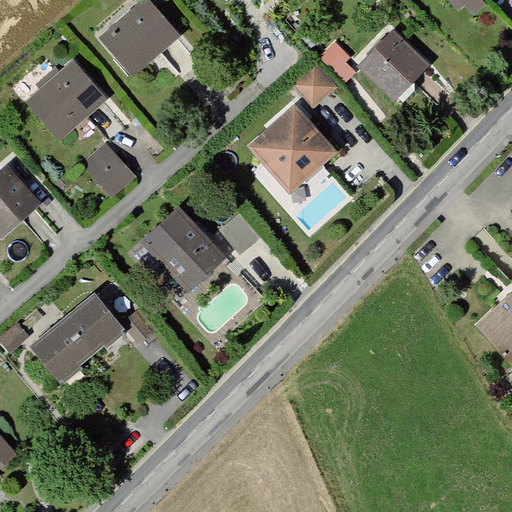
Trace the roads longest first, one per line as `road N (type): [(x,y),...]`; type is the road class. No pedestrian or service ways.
road 1 (residential): [(511,110),(115,511)]
road 2 (residential): [(264,22),(281,61),(0,316)]
